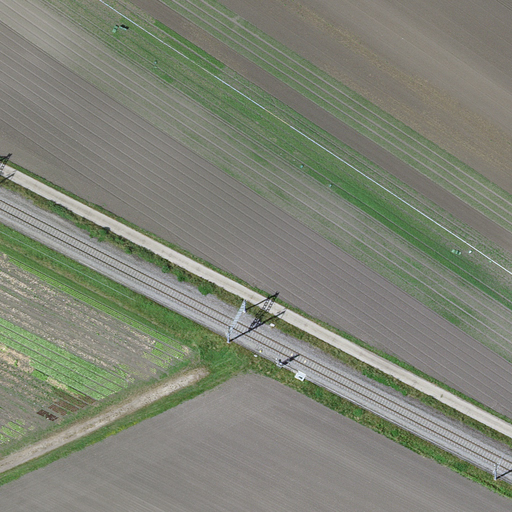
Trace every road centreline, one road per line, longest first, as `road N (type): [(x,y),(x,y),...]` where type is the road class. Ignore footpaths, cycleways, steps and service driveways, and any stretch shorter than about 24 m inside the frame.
road 1 (track): [(0,164),(511,425)]
road 2 (track): [(0,471),(228,363)]
